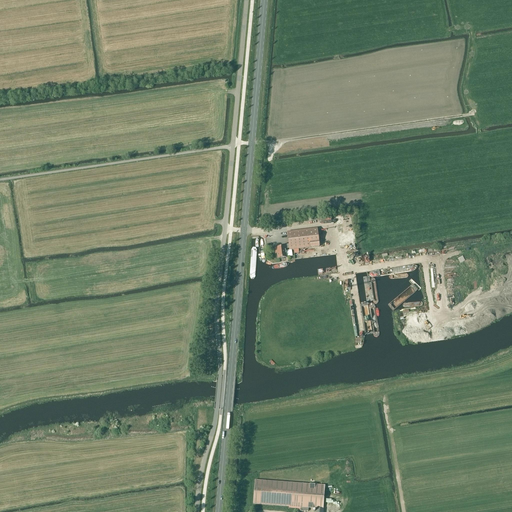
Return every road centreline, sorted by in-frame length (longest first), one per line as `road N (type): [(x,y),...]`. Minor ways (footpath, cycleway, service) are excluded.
road 1 (primary): [(218,511),(251,143)]
road 2 (unclassified): [(196,511),(216,410),(216,301),(232,147)]
road 3 (unclassified): [(0,180),(232,147)]
road 4 (primary): [(251,143),(264,0)]
road 5 (unclassified): [(233,142),(246,0)]
